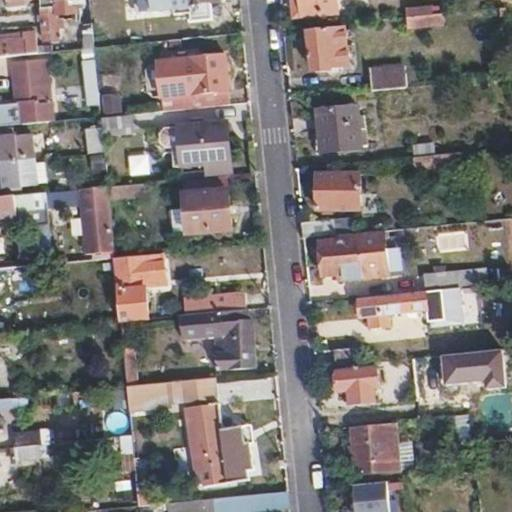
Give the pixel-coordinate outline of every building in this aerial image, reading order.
[(5,0),(5,1),(15,0),(38,0),(42,41),(58,39),(57,15),(75,13),(75,4),(82,3),(82,0),(5,0)] [(183,0),(184,3),(182,3),(183,12),(210,10),(210,4),(220,3),(220,0),(183,0)] [(335,0),(300,0),(302,19),(337,15),(335,0)] [(368,0),(347,0),(348,9),(369,7),(368,0)] [(442,27),(442,15),(405,19),(406,30),(442,27)] [(84,35),(92,34),(91,24),(83,24),(84,35)] [(344,31),(308,35),(313,74),(330,73),(330,69),(347,68),(344,31)] [(0,43),(0,58),(35,55),(34,48),(33,33),(19,35),(19,41),(0,43)] [(52,53),(84,49),(83,39),(62,42),(52,46),(52,53)] [(35,55),(52,53),(52,46),(34,48),(35,55)] [(166,111),(229,105),(225,55),(161,60),(166,111)] [(26,125),(53,122),(47,60),(23,63),(27,102),(24,102),(26,125)] [(19,63),(23,125),(26,125),(24,102),(27,102),(23,63),(19,63)] [(371,93),(405,90),(404,69),(370,72),(371,93)] [(123,111),(120,93),(103,96),(106,113),(123,111)] [(361,148),(359,121),(358,109),(318,113),(320,135),(324,135),(327,155),(361,152),(361,148)] [(102,128),(102,134),(134,132),(132,114),(101,117),(102,128)] [(178,126),(182,166),(207,164),(208,175),(232,172),(227,122),(178,126)] [(175,167),(182,166),(178,126),(165,128),(160,133),(161,142),(166,147),(173,146),(175,167)] [(102,134),(102,128),(86,130),(88,156),(104,154),(102,134)] [(0,189),(19,189),(17,163),(16,156),(35,155),(33,137),(16,138),(15,130),(0,131),(0,189)] [(415,160),(435,158),(434,146),(414,148),(415,160)] [(149,153),(130,155),(132,175),(151,173),(149,153)] [(16,156),(17,163),(35,162),(35,155),(16,156)] [(460,173),(459,155),(435,158),(415,160),(418,178),(460,173)] [(360,173),(318,177),(321,213),(363,209),(360,173)] [(231,229),(227,176),(183,180),(188,233),(231,229)] [(147,197),(146,184),(108,187),(109,201),(147,197)] [(90,252),(114,250),(109,201),(108,187),(84,190),(90,252)] [(53,209),(79,207),(77,189),(51,192),(53,209)] [(28,228),(30,228),(48,227),(46,194),(0,199),(0,219),(16,218),(16,212),(26,212),(28,228)] [(353,221),(303,226),(305,242),(337,239),(344,238),(354,236),(353,221)] [(390,278),(388,233),(366,235),(354,236),(344,238),(337,239),(338,244),(321,246),(325,278),(339,277),(340,282),(390,278)] [(436,235),(438,252),(465,250),(464,233),(436,235)] [(147,257),(115,261),(116,267),(121,322),(147,320),(144,290),(150,288),(147,257)] [(0,280),(36,277),(35,267),(0,270),(0,280)] [(477,272),(427,277),(428,293),(478,288),(477,272)] [(244,309),(247,309),(245,293),(213,297),(216,312),(217,312),(244,309)] [(445,323),(443,293),(360,301),(361,319),(369,318),(370,330),(388,328),(388,316),(427,312),(427,325),(445,323)] [(246,320),(244,309),(217,312),(219,338),(211,338),(214,369),(255,365),(251,320),(246,320)] [(461,358),(460,342),(437,345),(439,360),(449,359),(461,358)] [(337,366),(368,363),(366,348),(336,351),(337,366)] [(464,387),(461,358),(449,359),(452,388),(464,387)] [(377,372),(338,375),(339,396),(349,396),(350,407),(375,405),(375,393),(378,393),(377,372)] [(218,396),(216,376),(127,386),(130,411),(185,405),(186,400),(218,396)] [(220,402),(273,400),(272,379),(220,381),(220,402)] [(0,409),(13,408),(12,399),(0,399),(0,409)] [(219,403),(193,406),(200,477),(227,475),(225,447),(242,446),(239,425),(222,427),(219,403)] [(397,429),(354,434),(358,479),(393,476),(392,462),(400,461),(397,429)] [(15,433),(16,447),(41,444),(40,430),(15,433)] [(154,439),(133,441),(139,506),(153,504),(148,458),(156,457),(154,439)] [(453,440),(455,458),(464,457),(463,439),(453,440)] [(473,474),(470,446),(470,439),(463,439),(464,457),(455,458),(456,476),(473,474)] [(414,469),(414,442),(404,442),(404,469),(414,469)] [(388,511),(386,483),(354,485),(356,511),(388,511)] [(215,511),(290,504),(289,490),(214,498),(215,511)] [(197,511),(209,511),(215,511),(214,498),(197,500),(197,511)] [(169,511),(197,511),(197,500),(169,503),(169,511)]
